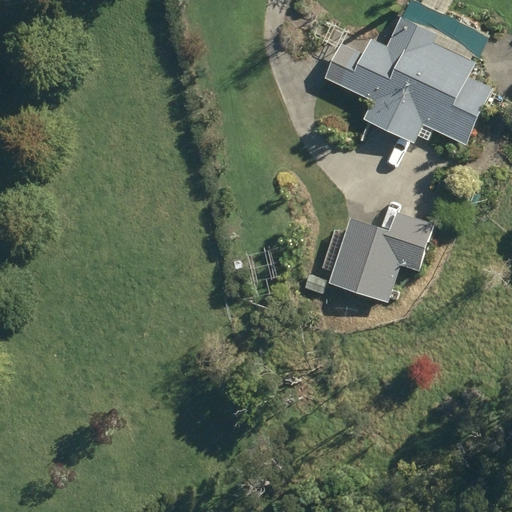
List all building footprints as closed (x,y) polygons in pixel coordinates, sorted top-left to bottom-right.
[(432,126),(477,146),(502,89),(479,79),(498,36),(488,32),(486,23),(460,12),(460,14),(428,0),(418,0),(397,49),(380,41),(374,55),(350,44),(334,79),(381,101),(373,119),(425,142),(432,126)] [(483,190),(446,177),(440,194),(446,196),(440,214),(471,225),(483,190)] [(336,282),(399,302),(411,265),(431,272),(446,224),(407,211),(401,231),(357,217),(336,282)] [(335,279),(312,273),(307,290),(330,297),(335,279)] [(333,305),(348,310),(354,291),(339,287),(333,305)]
